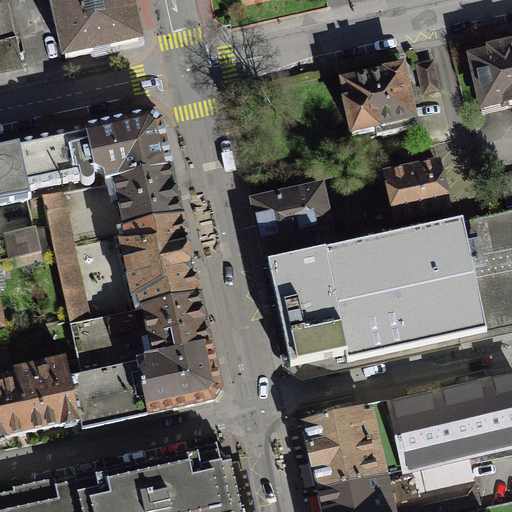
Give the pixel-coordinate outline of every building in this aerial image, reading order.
[(28,0),(44,68),(133,48),(122,0),(28,0)] [(511,45),(464,56),(477,116),(511,108),(511,45)] [(399,61),(335,75),(346,130),(411,116),(399,61)] [(180,215),(160,126),(147,113),(75,129),(84,172),(35,183),(49,245),(180,215)] [(84,172),(75,129),(10,143),(20,187),(35,183),(84,172)] [(20,187),(10,143),(0,145),(0,228),(6,256),(34,249),(20,187)] [(429,161),(375,172),(386,222),(440,211),(429,161)] [(324,228),(316,190),(247,204),(255,242),(324,228)] [(511,207),(257,262),(281,370),(511,320),(511,207)] [(66,324),(198,295),(185,238),(180,215),(49,245),(66,324)] [(66,379),(77,427),(221,395),(198,295),(66,324),(78,376),(66,379)] [(10,378),(0,380),(0,444),(77,427),(66,379),(61,355),(8,367),(10,378)] [(511,376),(365,409),(380,475),(463,457),(511,446),(511,376)] [(365,409),(301,423),(320,511),(464,511),(474,510),(463,457),(380,475),(365,409)] [(243,511),(231,460),(201,466),(198,453),(56,484),(55,478),(13,487),(13,491),(0,493),(0,511),(243,511)] [(511,511),(511,502),(474,510),(464,511),(511,511)]
